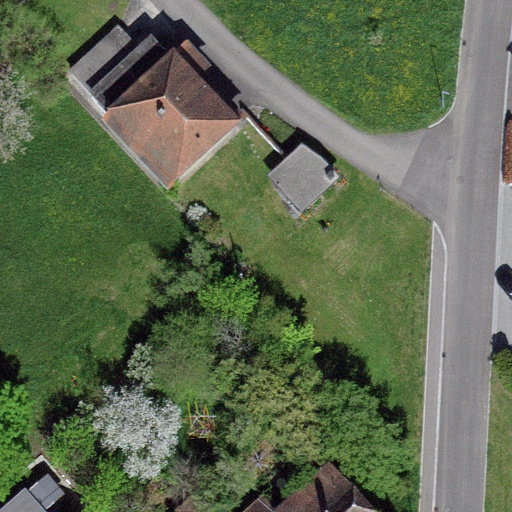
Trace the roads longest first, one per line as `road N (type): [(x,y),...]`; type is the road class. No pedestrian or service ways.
road 1 (residential): [(476,202),(340,141),(170,0)]
road 2 (residential): [(476,202),(457,511)]
road 3 (residential): [(494,0),(476,202)]
